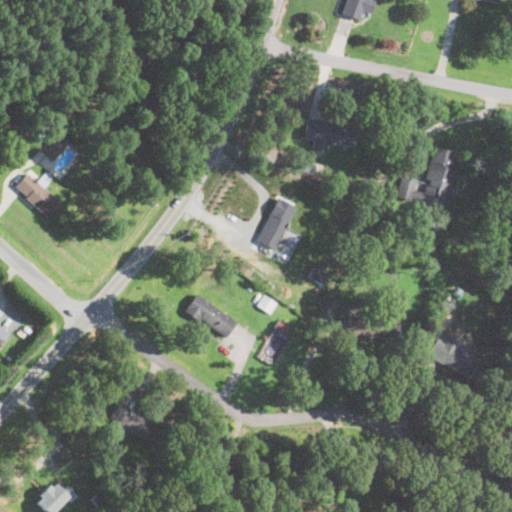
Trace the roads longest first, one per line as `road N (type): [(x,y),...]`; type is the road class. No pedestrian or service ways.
road 1 (tertiary): [(0,412),(127,271),(191,185),(237,100),(275,0)]
road 2 (residential): [(511,497),(371,418),(258,417),(231,409),(107,318),(89,314)]
road 3 (residential): [(260,43),(511,93)]
